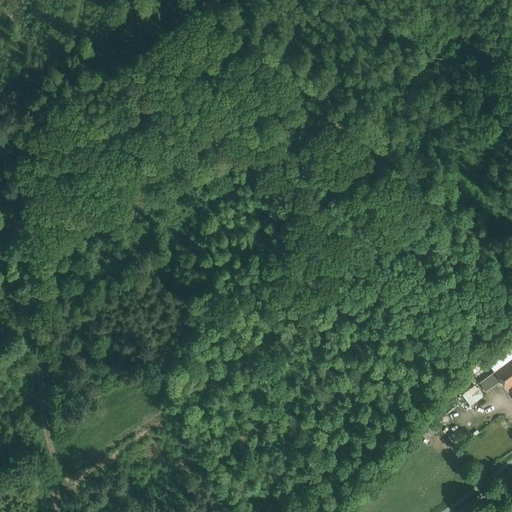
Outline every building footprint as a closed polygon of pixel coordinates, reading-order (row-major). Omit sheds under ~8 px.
[(511,338),(485,359),(494,371),(511,357),(511,338)] [(511,357),(494,371),(501,380),(507,388),(511,383),(511,357)] [(494,371),(485,359),(471,370),(479,382),(494,371)] [(494,371),(479,382),(486,391),(501,380),(494,371)] [(482,395),(475,385),(463,394),(470,404),(482,395)]
